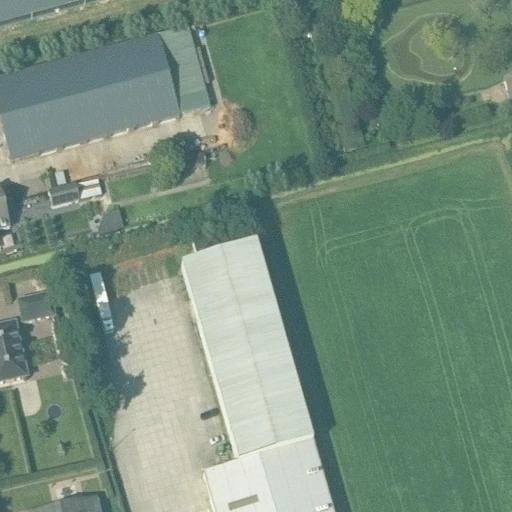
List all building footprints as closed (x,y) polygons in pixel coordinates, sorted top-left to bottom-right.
[(0,129),(10,165),(180,120),(209,112),(187,30),(158,38),(0,82),(0,129)] [(74,186),(47,192),(51,211),(79,204),(78,203),(101,198),(97,182),(74,187),(74,186)] [(0,232),(9,230),(0,198),(0,232)] [(123,231),(118,213),(102,217),(98,232),(99,237),(123,231)] [(311,447),(252,249),(178,272),(236,469),(202,479),(211,511),(329,511),(311,447)] [(130,316),(144,314),(136,260),(122,262),(130,316)] [(112,266),(75,279),(92,327),(108,322),(109,325),(130,317),(112,266)] [(22,325),(53,318),(48,296),(17,304),(22,325)] [(0,385),(26,379),(13,326),(0,328),(0,385)] [(98,511),(96,502),(50,511),(98,511)]
